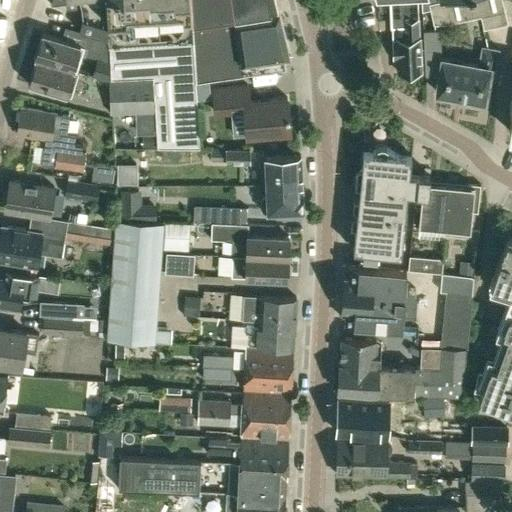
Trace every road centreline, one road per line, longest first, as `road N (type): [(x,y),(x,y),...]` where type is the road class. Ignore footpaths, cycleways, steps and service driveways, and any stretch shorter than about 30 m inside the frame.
road 1 (residential): [(313,511),(324,86)]
road 2 (residential): [(511,180),(387,101),(324,86)]
